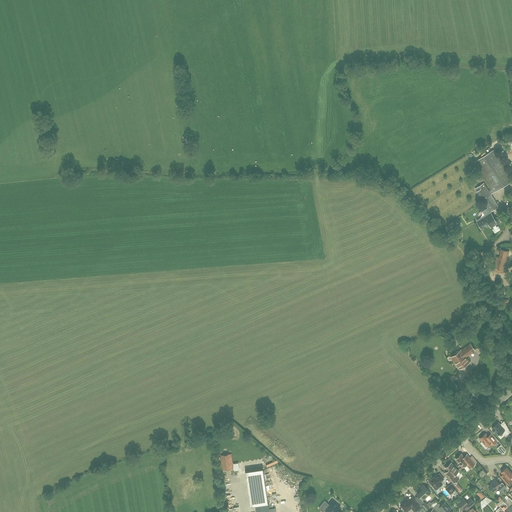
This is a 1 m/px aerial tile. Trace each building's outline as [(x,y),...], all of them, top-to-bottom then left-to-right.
[(481,229),(489,224),(491,223),(490,222),(492,221),(491,220),(494,218),(490,212),(498,206),(490,194),(511,180),(511,176),(495,149),(474,162),(491,189),(489,191),(484,183),(475,189),(487,208),(485,210),(488,215),(477,222),(481,229)] [(491,223),(489,224),(491,228),(500,222),(497,216),(494,218),(491,220),(492,221),(490,222),(491,223)] [(504,273),(509,251),(498,249),(493,271),(504,273)] [(484,251),(479,252),(483,264),(488,262),(484,251)] [(451,357),(459,369),(469,362),(465,357),(474,350),(470,344),(461,351),(460,350),(451,357)] [(386,359),(384,365),(387,366),(386,369),(392,371),(393,368),(396,369),(398,363),(401,354),(395,354),(394,358),(390,357),(389,360),(386,359)] [(394,372),(393,377),(399,380),(401,376),(403,377),(407,366),(403,365),(398,363),(396,369),(394,372)] [(361,372),(355,375),(356,376),(360,386),(361,386),(363,385),(364,385),(363,385),(367,383),(365,381),(365,379),(368,378),(364,370),(361,371),(361,372)] [(349,377),(345,379),(348,384),(351,383),(354,389),(357,388),(357,387),(359,386),(360,387),(360,386),(356,376),(349,379),(349,377)] [(413,381),(407,387),(412,392),(418,386),(413,381)] [(416,398),(423,392),(418,386),(412,392),(416,398)] [(423,392),(416,398),(421,403),(428,397),(423,392)] [(378,394),(373,399),(381,409),(389,401),(385,396),(382,398),(378,394)] [(296,405),(295,409),(304,409),(305,409),(306,410),(307,406),(308,406),(312,406),(312,399),(310,399),(311,398),(303,397),(303,398),(300,398),(300,405),(296,405)] [(421,403),(426,409),(433,402),(428,397),(421,403)] [(389,401),(381,409),(386,414),(385,414),(389,419),(395,413),(393,410),(392,411),(391,409),(394,406),(389,401)] [(362,408),(358,411),(361,414),(357,417),(361,422),(369,415),(362,408)] [(293,409),(293,413),(295,413),(295,420),(295,421),(300,421),(300,420),(307,421),(307,413),(306,413),(305,413),(305,409),(304,409),(295,409),(293,409)] [(369,415),(361,422),(365,426),(373,419),(369,415)] [(402,421),(399,418),(399,419),(396,415),(393,418),(387,423),(391,427),(392,429),(394,427),(397,430),(404,423),(402,421)] [(369,431),(370,430),(373,427),(375,430),(379,427),(373,419),(365,426),(369,431)] [(503,428),(500,425),(498,422),(492,427),(493,428),(492,429),(492,430),(493,431),(493,432),(494,432),(495,432),(496,432),(499,435),(502,432),(505,436),(510,432),(506,425),(503,428)] [(400,433),(398,435),(399,437),(403,440),(408,435),(412,432),(409,429),(406,426),(407,426),(404,423),(397,430),(400,433)] [(324,424),(317,434),(324,438),(328,441),(333,436),(329,434),(329,433),(328,432),(330,428),(324,424)] [(416,440),(424,449),(429,445),(427,443),(424,440),(427,438),(422,433),(420,435),(420,436),(416,440)] [(485,434),(479,439),(482,441),(480,443),(485,449),(489,445),(488,444),(490,443),(491,445),(493,443),(497,441),(492,435),(490,433),(487,436),(485,434)] [(424,449),(416,440),(411,444),(408,446),(413,451),(415,449),(419,453),(424,449)] [(352,461),(353,459),(358,464),(366,457),(361,452),(357,456),(353,453),(349,457),(352,461)] [(233,469),(231,454),(221,456),(223,470),(233,469)] [(464,468),(467,465),(469,468),(475,464),(467,454),(464,457),(461,454),(455,459),(464,468)] [(366,457),(358,464),(362,469),(361,470),(364,474),(369,470),(366,466),(371,462),(366,457)] [(459,479),(457,477),(455,474),(458,471),(451,463),(445,468),(448,471),(445,473),(454,483),(459,479)] [(501,472),(503,474),(500,476),(503,480),(507,484),(511,480),(511,479),(511,473),(506,467),(506,468),(505,467),(502,469),(503,470),(501,472)] [(263,468),(245,471),(250,506),(268,503),(263,468)] [(435,475),(432,478),(428,481),(435,490),(442,484),(440,482),(443,479),(439,474),(436,476),(435,475)] [(481,479),(476,483),(481,490),(487,485),(481,479)] [(501,491),(506,487),(502,482),(500,484),(496,479),(493,482),(488,487),(493,492),(498,487),(501,491)] [(456,489),(452,484),(445,489),(450,494),(456,489)] [(417,494),(422,500),(430,493),(424,485),(421,488),(422,490),(417,494)] [(466,501),(463,498),(457,504),(462,509),(464,507),(466,510),(474,503),(470,497),(466,501)] [(511,511),(511,506),(507,500),(504,497),(498,503),(500,506),(504,502),(508,507),(506,509),(508,511),(511,511)] [(406,511),(409,510),(409,511),(410,511),(411,511),(412,511),(413,510),(414,511),(420,508),(412,498),(409,500),(407,499),(400,505),(406,511)] [(341,511),(337,509),(339,507),(332,501),(324,510),(326,511),(341,511)] [(448,511),(450,510),(444,503),(441,506),(438,503),(433,507),(437,511),(438,511),(441,510),(442,511),(448,511)]
